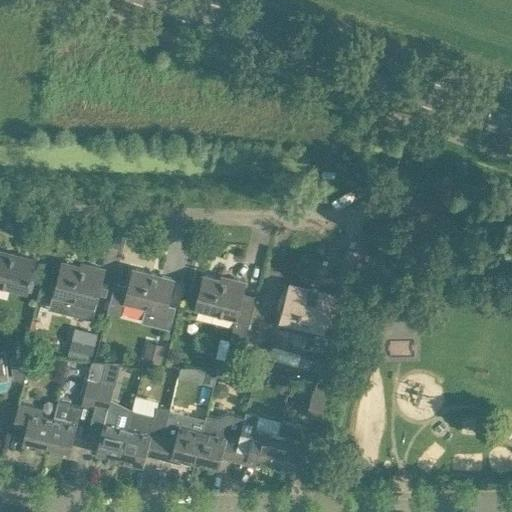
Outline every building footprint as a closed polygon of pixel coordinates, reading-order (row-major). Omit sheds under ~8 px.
[(0,285),(27,292),(35,258),(0,248),(0,285)] [(88,266),(62,260),(51,306),(92,317),(100,288),(107,290),(109,282),(102,280),(105,268),(89,263),(88,266)] [(175,277),(134,267),(129,286),(115,282),(108,308),(122,312),(125,302),(146,307),(145,309),(166,314),(175,277)] [(242,299),(242,297),(247,280),(222,274),(221,277),(204,273),(195,307),(236,318),(237,318),(242,299)] [(318,292),(289,284),(280,320),(294,324),(292,330),(307,334),(306,339),(310,346),(321,348),(321,346),(323,347),(336,294),(319,289),(318,292)] [(255,300),(242,297),(242,299),(237,318),(236,318),(232,335),(245,339),(255,300)] [(75,325),(70,347),(85,350),(90,329),(75,325)] [(224,367),(237,369),(244,342),(231,339),(224,367)] [(148,340),(143,358),(160,362),(166,344),(148,340)] [(332,375),(338,351),(321,346),(314,374),(319,374),(332,375)] [(0,379),(9,378),(4,348),(0,348),(0,379)] [(29,358),(10,353),(14,377),(24,376),(29,358)] [(45,362),(33,359),(30,374),(43,376),(45,362)] [(88,376),(81,401),(95,405),(101,380),(105,364),(92,361),(88,376)] [(145,364),(144,371),(155,372),(156,365),(145,364)] [(204,365),(201,380),(213,383),(217,366),(204,365)] [(243,370),(239,386),(251,389),(255,373),(243,370)] [(280,372),(274,388),(286,392),(293,377),(280,372)] [(319,374),(315,389),(327,392),(332,375),(319,374)] [(101,380),(95,405),(107,408),(110,396),(114,383),(101,380)] [(307,413),(321,417),(327,392),(315,389),(314,389),(307,413)] [(55,415),(46,447),(70,453),(82,406),(58,400),(55,415)] [(23,441),(46,447),(55,415),(42,412),(43,408),(19,402),(13,427),(25,430),(23,441)] [(131,414),(120,457),(144,463),(147,452),(159,455),(171,408),(158,405),(155,413),(133,408),(131,414)] [(96,451),(120,457),(131,414),(107,408),(96,451)] [(171,408),(159,455),(181,461),(182,456),(196,460),(206,418),(183,412),(184,411),(171,408)] [(245,416),(234,458),(256,464),(258,459),(271,462),(279,431),(256,425),(259,413),(247,410),(245,416)] [(206,418),(196,460),(219,466),(222,455),(234,458),(245,416),(228,412),(217,416),(207,413),(206,418)] [(279,431),(271,462),(295,468),(305,426),(283,420),(279,431)]
